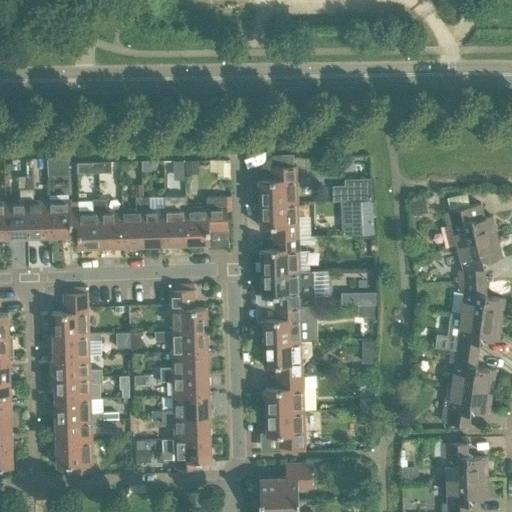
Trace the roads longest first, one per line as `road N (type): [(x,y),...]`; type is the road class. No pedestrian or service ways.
road 1 (tertiary): [(511,76),(0,80)]
road 2 (residential): [(0,484),(243,478)]
road 3 (residential): [(237,266),(0,273)]
road 4 (residential): [(243,478),(237,266)]
